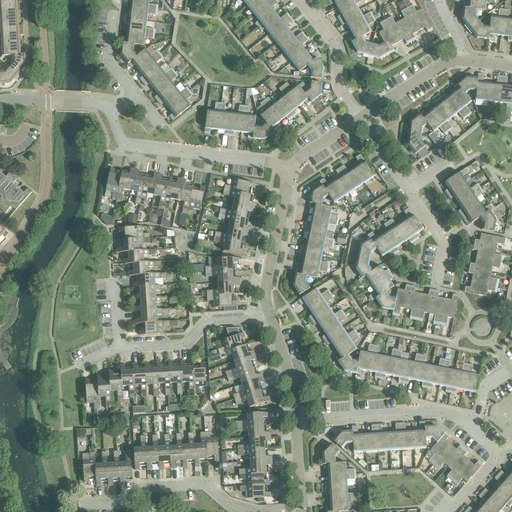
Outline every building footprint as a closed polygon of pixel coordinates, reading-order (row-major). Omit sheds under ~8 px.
[(0,0),(0,8),(22,7),(22,2),(17,2),(16,0),(0,0)] [(131,1),(130,8),(157,11),(157,6),(148,5),(148,0),(125,0),(126,0),(131,1)] [(254,0),(246,6),(254,16),(273,0),(265,0),(265,1),(264,0),(254,0)] [(254,24),(257,28),(275,14),(271,8),(278,3),(275,0),(273,0),(254,16),(258,21),(254,24)] [(334,3),(337,9),(353,0),(329,0),(327,1),(330,5),(334,3)] [(337,18),(339,22),(359,11),(356,5),(363,0),(353,0),(337,9),(341,15),(337,18)] [(463,3),(463,8),(475,9),(475,10),(485,11),(486,3),(495,4),(495,0),(468,0),(468,4),(463,3)] [(406,7),(405,8),(418,31),(425,28),(427,33),(432,30),(421,9),(415,12),(411,4),(410,5),(406,7)] [(0,20),(18,19),(17,12),(22,12),(22,7),(0,8),(0,20)] [(124,14),(124,19),(146,22),(147,15),(156,16),(157,11),(130,8),(129,15),(124,14)] [(404,19),(399,21),(411,42),(415,40),(412,35),(418,31),(405,8),(399,11),(404,19)] [(461,20),(469,29),(478,21),(474,16),(475,10),(475,9),(463,8),(461,20)] [(493,36),(501,36),(504,10),(499,9),(498,18),(490,17),(489,27),(488,40),(493,40),(493,36)] [(507,42),(511,43),(511,41),(511,19),(507,19),(508,10),(504,10),(501,36),(508,37),(507,42)] [(346,24),(349,30),(373,17),(370,13),(362,17),(359,11),(339,22),(341,26),(346,24)] [(264,29),(269,35),(290,18),(287,14),(280,19),(275,14),(257,28),(260,32),(264,29)] [(390,16),(384,19),(397,43),(404,39),(407,45),(411,42),(399,21),(394,24),(390,16)] [(348,39),(351,43),(362,37),(371,32),(367,26),(375,21),(373,17),(349,30),(353,36),(348,39)] [(269,35),(276,44),(290,33),(286,27),(293,22),(290,18),(269,35)] [(0,25),(1,32),(23,31),(23,26),(18,26),(18,19),(0,20),(0,25)] [(128,25),(127,32),(154,35),(154,30),(146,29),(146,22),(124,19),(123,24),(128,25)] [(378,33),(383,43),(384,43),(390,54),(394,52),(391,46),(397,43),(384,19),(379,23),(383,30),(378,33)] [(476,39),(488,40),(489,27),(483,27),(478,21),(469,29),(476,39)] [(0,39),(0,44),(19,43),(19,36),(24,36),(23,31),(1,32),(1,39),(0,39)] [(122,38),(121,43),(134,45),(144,46),(144,39),(153,40),(154,35),(127,32),(126,39),(122,38)] [(276,44),(284,53),(305,36),(302,33),(295,38),(290,33),(276,44)] [(284,53),(291,63),(305,51),(301,46),(308,40),(305,36),(284,53)] [(357,53),(368,57),(371,45),(365,43),(362,37),(351,43),(357,53)] [(2,57),(12,56),(25,55),(25,50),(20,50),(19,43),(0,44),(0,49),(2,49),(2,57)] [(120,55),(127,64),(137,56),(133,51),(134,45),(121,43),(120,55)] [(371,45),(368,57),(379,60),(390,54),(384,43),(383,43),(378,46),(371,45)] [(134,65),(138,71),(159,54),(156,50),(149,56),(145,50),(137,56),(127,64),(130,68),(134,65)] [(299,72),(306,66),(316,58),(316,59),(320,56),(317,51),(310,57),(305,51),(291,63),(299,72)] [(139,79),(142,83),(160,69),(155,63),(163,58),(159,54),(138,71),(143,76),(139,79)] [(13,62),(8,67),(18,75),(26,66),(25,55),(12,56),(13,62)] [(306,66),(310,71),(310,78),(322,80),(323,68),(316,59),(316,58),(306,66)] [(4,72),(0,72),(0,85),(10,85),(18,75),(8,67),(4,72)] [(149,84),(153,90),(174,73),(171,69),(164,75),(160,69),(142,83),(145,87),(149,84)] [(154,98),(157,102),(175,88),(170,82),(177,77),(174,73),(153,90),(158,95),(154,98)] [(475,101),(487,102),(489,84),(482,83),(483,74),(478,74),(477,78),(478,79),(476,91),(475,101)] [(487,102),(499,103),(502,76),(497,76),(496,85),(489,84),(487,102)] [(506,109),(511,109),(511,96),(511,86),(506,86),(507,77),(502,76),(499,103),(506,104),(506,109)] [(470,90),(476,91),(478,79),(477,78),(466,77),(457,85),(465,94),(470,90)] [(308,89),(303,93),(311,103),(320,96),(322,84),(309,82),(308,89)] [(286,83),(282,86),(299,107),(304,102),(307,106),(311,103),(303,93),(297,85),(291,90),(286,83)] [(471,102),(465,94),(457,85),(453,88),(456,91),(450,96),(467,117),(471,114),(465,107),(471,102)] [(284,96),(278,100),(292,118),(296,115),(293,111),(299,107),(282,86),(278,89),(284,96)] [(164,103),(168,108),(189,92),(186,88),(179,93),(175,88),(157,102),(160,106),(164,103)] [(189,92),(168,108),(173,114),(169,117),(172,121),(190,107),(185,101),(192,95),(189,92)] [(463,120),(467,117),(450,96),(445,100),(442,96),(438,100),(452,117),(458,113),(463,120)] [(266,98),(263,101),(280,122),(285,117),(288,121),(292,118),(278,100),(272,105),(267,98),(266,98)] [(446,122),(452,117),(438,100),(434,103),(437,106),(431,111),(448,132),(452,129),(446,122)] [(259,115),(265,123),(273,133),(277,130),(274,126),(280,122),(263,101),(259,104),(265,111),(259,115)] [(210,129),(217,130),(220,103),(215,103),(214,112),(207,111),(204,134),(209,134),(210,129)] [(223,136),(228,136),(231,114),(224,113),(225,104),(220,103),(217,130),(224,131),(223,136)] [(234,132),(241,133),(244,106),(239,106),(238,114),(231,114),(228,136),(233,137),(234,132)] [(247,139),(252,139),(254,127),(255,116),(248,116),(249,107),(244,106),(241,133),(248,134),(247,139)] [(444,135),(448,132),(431,111),(426,115),(423,111),(419,115),(427,124),(426,125),(433,133),(439,128),(444,135)] [(422,129),(426,125),(427,124),(419,115),(410,122),(408,134),(421,135),(422,129)] [(254,127),(252,139),(264,140),(273,133),(265,123),(260,127),(254,127)] [(433,133),(428,136),(433,142),(437,138),(433,133)] [(420,142),(421,135),(408,134),(407,146),(415,155),(424,147),(420,142)] [(360,165),(354,169),(364,184),(374,177),(359,154),(355,157),(360,165)] [(343,165),(339,168),(354,190),(364,184),(354,169),(348,173),(343,165)] [(340,178),(334,182),(344,197),(354,190),(339,168),(335,171),(340,178)] [(444,192),(447,196),(466,183),(462,177),(469,172),(466,168),(444,183),(448,189),(444,192)] [(111,200),(116,201),(121,174),(114,173),(114,170),(110,169),(105,192),(112,193),(111,200)] [(123,190),(130,191),(134,170),(130,169),(129,173),(122,171),(121,174),(116,201),(121,202),(123,190)] [(135,204),(139,205),(145,176),(138,175),(139,171),(134,170),(130,191),(137,193),(135,204)] [(5,177),(0,173),(0,172),(0,190),(13,176),(9,173),(5,177)] [(147,195),(154,196),(158,175),(153,174),(153,177),(145,176),(139,205),(144,206),(147,195)] [(158,209),(163,210),(169,181),(162,179),(162,176),(158,175),(154,196),(160,197),(158,209)] [(17,179),(13,176),(0,190),(0,196),(1,198),(0,199),(0,208),(0,209),(18,189),(13,184),(17,179)] [(318,181),(321,185),(328,196),(333,204),(344,197),(334,182),(328,186),(323,178),(318,181)] [(170,199),(177,201),(181,179),(177,179),(176,182),(169,181),(163,210),(164,210),(168,211),(170,199)] [(182,214),(187,215),(192,188),(193,186),(185,184),(186,180),(181,179),(177,201),(184,202),(182,214)] [(224,185),(223,190),(250,196),(250,195),(251,188),(254,189),(255,184),(232,180),(231,187),(224,185)] [(453,197),(457,203),(480,188),(477,184),(470,189),(466,183),(447,196),(449,200),(453,197)] [(312,192),(309,203),(321,206),(321,205),(323,199),(328,196),(321,185),(312,192)] [(192,188),(187,215),(191,216),(193,209),(200,211),(204,188),(200,187),(199,190),(192,188)] [(457,212),(460,216),(479,203),(475,197),(483,192),(480,188),(457,203),(461,209),(457,212)] [(23,193),(18,189),(0,209),(5,213),(11,206),(16,210),(31,192),(27,189),(23,193)] [(234,198),(233,204),(254,209),(255,204),(251,204),(253,196),(250,195),(250,196),(223,190),(222,195),(234,198)] [(313,209),(311,216),(338,221),(339,217),(330,215),(331,207),(321,205),(321,206),(309,203),(308,208),(313,209)] [(471,224),(479,218),(489,211),(490,211),(494,209),(491,204),(483,209),(479,203),(460,216),(463,220),(467,217),(471,224)] [(220,209),(219,214),(248,220),(249,212),(253,213),(254,209),(233,204),(231,211),(220,209)] [(408,219),(402,222),(415,241),(419,239),(416,235),(422,231),(407,208),(403,211),(408,219)] [(155,215),(155,216),(157,216),(162,217),(164,210),(163,210),(158,209),(156,209),(155,215)] [(479,218),(482,224),(481,230),(493,233),(496,221),(490,211),(489,211),(479,218)] [(128,216),(127,222),(136,224),(137,215),(130,214),(130,216),(128,216)] [(150,214),(149,223),(156,224),(157,216),(155,216),(155,215),(150,214)] [(181,214),(178,226),(184,227),(187,215),(182,214),(181,214)] [(229,221),(228,228),(249,232),(250,228),(246,227),(248,220),(219,214),(218,219),(229,221)] [(101,215),(100,219),(106,225),(110,226),(111,226),(112,217),(101,215)] [(305,222),(304,227),(327,231),(328,224),(337,226),(338,221),(311,216),(310,223),(305,222)] [(391,219),(387,222),(402,244),(408,240),(410,244),(415,241),(402,222),(396,226),(391,219)] [(388,232),(382,236),(395,255),(399,252),(396,248),(402,244),(387,222),(383,224),(388,232)] [(0,237),(2,236),(5,239),(9,235),(0,227),(0,237)] [(122,233),(122,240),(149,239),(149,234),(142,234),(142,227),(119,228),(119,233),(122,233)] [(308,233),(307,240),(333,245),(334,240),(325,238),(327,231),(304,227),(303,232),(308,233)] [(215,232),(214,237),(243,243),(245,236),(248,237),(249,232),(228,228),(227,235),(215,232)] [(366,235),(369,239),(370,239),(376,249),(381,258),(388,253),(390,257),(395,255),(382,236),(376,240),(371,232),(366,235)] [(336,243),(345,245),(346,239),(347,235),(338,233),(336,243)] [(473,240),(472,245),(496,250),(497,244),(505,246),(507,239),(480,234),(479,241),(473,240)] [(243,243),(214,237),(213,242),(225,245),(223,252),(244,256),(245,251),(242,251),(243,243)] [(116,253),(125,253),(125,252),(138,251),(138,245),(150,244),(149,239),(122,240),(119,240),(120,248),(116,248),(116,253)] [(360,245),(357,257),(370,260),(371,253),(376,249),(370,239),(369,239),(360,245)] [(300,246),(300,250),(322,255),(323,248),(332,250),(333,245),(307,240),(305,246),(300,246)] [(477,251),(475,258),(502,263),(503,257),(494,255),(496,250),(472,245),(471,250),(477,251)] [(122,265),(131,264),(144,263),(156,262),(155,250),(138,251),(125,252),(125,253),(125,260),(122,260),(122,265)] [(303,256),(302,263),(328,268),(329,264),(320,262),(322,255),(300,250),(299,255),(303,256)] [(355,269),(361,278),(361,279),(372,272),(372,271),(368,266),(370,260),(357,257),(355,269)] [(204,267),(205,272),(235,271),(234,263),(238,263),(238,258),(216,259),(216,267),(204,267)] [(468,264),(467,268),(491,273),(492,268),(501,270),(502,263),(475,258),(474,265),(468,264)] [(128,276),(136,276),(149,275),(149,268),(161,267),(160,262),(156,262),(144,263),(131,264),(131,272),(127,272),(128,276)] [(296,269),(295,274),(307,276),(307,277),(317,279),(318,271),(327,273),(328,268),(302,263),(300,270),(296,269)] [(368,280),(372,286),(391,274),(388,270),(384,272),(380,266),(372,271),(372,272),(361,279),(361,278),(357,281),(360,286),(368,280)] [(472,275),(471,281),(497,287),(498,280),(490,279),(491,273),(467,268),(466,273),(472,275)] [(212,277),(212,284),(239,282),(239,278),(235,278),(235,271),(205,272),(205,277),(212,277)] [(133,288),(137,288),(155,287),(155,286),(154,280),(166,279),(166,274),(149,275),(136,276),(137,283),(133,283),(133,288)] [(307,276),(295,274),(292,285),(299,296),(310,289),(306,283),(307,277),(307,276)] [(371,302),(375,299),(385,292),(386,292),(394,287),(389,281),(393,278),(391,274),(372,286),(376,292),(368,297),(371,302)] [(497,287),(471,281),(469,288),(463,287),(462,292),(486,297),(487,291),(496,293),(497,287)] [(206,291),(206,296),(233,295),(236,295),(236,287),(239,287),(239,282),(212,284),(213,291),(206,291)] [(134,300),(138,300),(155,299),(155,298),(155,292),(167,291),(167,285),(155,286),(155,287),(137,288),(137,295),(134,295),(134,300)] [(400,308),(406,309),(410,286),(406,285),(404,291),(397,289),(395,299),(393,311),(392,316),(398,317),(400,308)] [(409,319),(416,321),(421,294),(414,293),(415,287),(410,286),(406,309),(411,310),(409,319)] [(304,303),(308,309),(331,294),(328,290),(320,295),(316,289),(297,301),(300,306),(304,303)] [(424,313),(429,314),(434,291),(429,290),(428,295),(421,294),(416,321),(422,322),(424,313)] [(433,324),(439,325),(444,299),(437,297),(439,292),(434,291),(429,314),(434,315),(433,324)] [(381,309),(393,311),(395,299),(389,297),(386,292),(385,292),(375,299),(381,309)] [(308,318),(311,322),(330,309),(326,303),(333,298),(331,294),(308,309),(312,315),(308,318)] [(444,299),(439,325),(445,327),(447,318),(453,319),(458,295),(453,294),(451,300),(444,299)] [(233,295),(206,296),(206,301),(213,301),(214,308),(223,307),(237,307),(237,302),(234,302),(233,295)] [(135,312),(138,312),(156,311),(156,310),(156,304),(168,303),(167,297),(155,298),(155,299),(138,300),(138,307),(134,307),(135,312)] [(135,324),(142,324),(142,323),(157,322),(156,316),(168,315),(168,309),(156,310),(156,311),(138,312),(139,319),(135,319),(135,324)] [(317,323),(321,329),(344,314),(341,310),(334,315),(330,309),(311,322),(313,326),(317,323)] [(321,338),(324,342),(343,329),(339,323),(346,318),(344,314),(321,329),(325,335),(321,338)] [(142,323),(142,324),(142,331),(140,331),(140,336),(163,334),(162,327),(169,327),(169,321),(157,322),(142,323)] [(331,343),(334,349),(357,334),(354,330),(347,335),(343,329),(324,342),(327,346),(331,343)] [(217,350),(219,355),(244,346),(242,339),(245,338),(243,333),(221,341),(223,348),(217,350)] [(334,358),(337,362),(348,355),(356,350),(352,343),(360,338),(357,334),(334,349),(338,355),(334,358)] [(234,362),(254,355),(253,351),(249,352),(247,345),(244,346),(219,355),(207,358),(208,364),(221,360),(221,359),(232,356),(234,362)] [(361,370),(368,372),(373,345),(369,345),(367,353),(359,352),(357,362),(358,362),(355,374),(360,375),(361,370)] [(374,378),(379,379),(384,357),(376,355),(378,346),(373,345),(368,372),(375,373),(374,378)] [(385,375),(392,377),(397,350),(392,349),(390,358),(384,357),(379,379),(384,380),(385,375)] [(398,383),(403,384),(407,361),(400,360),(402,351),(397,350),(392,377),(399,378),(398,383)] [(408,380),(415,381),(421,355),(416,354),(414,363),(407,361),(403,384),(407,385),(408,380)] [(225,373),(226,377),(255,368),(252,361),(256,359),(254,355),(234,362),(236,369),(225,373)] [(344,372),(355,374),(358,362),(357,362),(351,360),(348,355),(337,362),(344,372)] [(421,388),(426,389),(431,366),(424,365),(425,356),(421,355),(415,381),(422,383),(421,388)] [(432,385),(439,386),(444,360),(439,359),(438,368),(431,366),(426,389),(431,390),(432,385)] [(445,392),(450,393),(454,371),(447,370),(449,361),(444,360),(439,386),(446,388),(445,392)] [(180,362),(180,365),(181,383),(182,383),(188,383),(189,395),(194,394),(192,367),(193,367),(193,365),(185,365),(184,361),(180,362)] [(168,362),(168,366),(169,384),(170,384),(176,384),(177,395),(182,395),(182,383),(181,383),(180,365),(173,366),(172,362),(168,362)] [(144,364),(144,368),(145,385),(146,385),(152,385),(153,397),(158,397),(158,385),(157,385),(156,367),(149,367),(148,363),(144,364)] [(156,363),(156,367),(157,385),(158,385),(164,384),(165,396),(170,396),(170,384),(169,384),(168,366),(161,367),(160,363),(156,363)] [(132,364),(132,368),(133,386),(134,386),(140,386),(141,398),(146,397),(146,385),(145,385),(144,368),(137,368),(137,364),(132,364)] [(200,367),(193,367),(192,367),(194,394),(199,394),(199,387),(206,387),(204,364),(200,364),(200,367)] [(456,390),(462,391),(468,365),(463,364),(461,372),(454,371),(450,393),(455,394),(456,390)] [(120,365),(120,374),(121,374),(121,387),(122,387),(128,386),(129,398),(134,398),(134,386),(133,386),(132,368),(125,369),(125,365),(120,365)] [(468,365),(462,391),(469,392),(469,397),(474,398),(479,376),(471,374),(473,366),(468,365)] [(239,378),(241,385),(262,378),(261,374),(257,375),(255,368),(226,377),(228,382),(239,378)] [(108,371),(109,379),(110,392),(117,392),(117,404),(123,404),(122,387),(121,387),(121,374),(120,374),(113,374),(113,370),(108,371)] [(96,376),(97,383),(99,403),(105,403),(106,409),(111,409),(110,392),(109,379),(101,380),(101,376),(96,376)] [(232,395),(234,400),(262,391),(260,383),(263,382),(262,378),(241,385),(244,391),(232,395)] [(97,383),(90,383),(89,380),(85,381),(86,404),(93,403),(94,410),(99,410),(99,403),(97,383)] [(262,391),(234,400),(236,405),(247,401),(249,408),(270,401),(268,397),(265,398),(262,391)] [(235,422),(236,427),(265,425),(265,418),(269,418),(268,413),(247,414),(247,421),(235,422)] [(426,449),(425,439),(424,427),(424,422),(419,422),(419,431),(412,432),(413,450),(426,449)] [(389,451),(401,450),(400,423),(395,424),(395,433),(388,433),(389,451)] [(401,450),(413,450),(412,432),(405,432),(405,423),(400,423),(401,450)] [(248,432),(248,439),(270,437),(270,433),(266,433),(265,425),(236,427),(236,432),(248,432)] [(365,453),(377,452),(376,425),(371,425),(371,434),(364,435),(365,453)] [(377,452),(389,451),(388,433),(381,434),(381,425),(376,425),(377,452)] [(353,453),(365,453),(364,435),(357,435),(357,426),(351,426),(352,431),(353,444),(352,444),(353,453)] [(431,439),(436,443),(437,443),(445,434),(444,433),(436,426),(424,427),(425,439),(431,439)] [(346,444),(352,444),(353,444),(352,431),(340,432),(332,441),(342,449),(346,444)] [(210,432),(205,433),(206,460),(207,460),(214,459),(214,462),(219,462),(217,439),(210,439),(210,432)] [(188,446),(182,446),(181,446),(182,464),(182,468),(187,468),(187,464),(194,463),(193,445),(194,445),(193,433),(188,434),(188,446)] [(200,445),(194,445),(193,445),(194,463),(194,467),(199,467),(199,463),(207,463),(207,460),(206,460),(205,433),(200,433),(200,445)] [(428,461),(433,466),(451,445),(445,441),(449,436),(445,433),(444,433),(445,434),(437,443),(436,443),(429,451),(434,455),(428,461)] [(176,446),(170,447),(169,447),(170,465),(170,469),(175,468),(175,464),(182,464),(181,446),(182,446),(181,434),(176,434),(176,446)] [(164,447),(158,448),(157,448),(158,466),(158,469),(163,469),(163,465),(170,465),(169,447),(170,447),(169,435),(164,435),(164,447)] [(145,448),(146,448),(145,436),(140,437),(140,449),(133,449),(134,471),(139,470),(139,467),(146,466),(147,466),(145,448)] [(152,448),(146,448),(145,448),(147,466),(146,466),(146,470),(151,470),(151,466),(158,466),(157,448),(158,448),(157,436),(152,436),(152,448)] [(237,446),(237,451),(267,449),(266,442),(270,442),(270,437),(248,439),(249,445),(237,446)] [(322,453),(322,465),(335,464),(335,463),(335,457),(339,452),(330,444),(322,453)] [(444,463),(448,467),(464,449),(460,446),(456,450),(451,445),(433,466),(438,470),(444,463)] [(249,456),(250,462),(271,461),(271,457),(267,457),(267,449),(237,451),(237,456),(249,456)] [(446,477),(451,482),(469,461),(463,457),(467,452),(464,449),(448,467),(452,471),(446,477)] [(126,463),(119,464),(120,481),(120,485),(125,485),(124,481),(132,481),(130,451),(125,451),(126,463)] [(96,480),(95,480),(96,487),(101,486),(100,483),(108,482),(107,464),(106,452),(101,453),(102,465),(95,465),(96,480)] [(114,464),(107,464),(108,482),(108,486),(113,486),(112,482),(120,481),(119,464),(118,452),(113,452),(114,464)] [(88,481),(95,480),(96,480),(95,465),(94,453),(89,453),(89,460),(82,461),(84,484),(88,483),(88,481)] [(361,460),(357,463),(363,468),(366,465),(361,460)] [(238,470),(239,475),(266,474),(268,474),(268,466),(272,466),(271,461),(250,462),(250,469),(238,470)] [(469,461),(451,482),(456,486),(462,479),(466,483),(482,465),(478,461),(474,466),(469,461)] [(328,469),(328,476),(355,475),(355,470),(346,470),(345,463),(335,463),(335,464),(322,465),(323,470),(328,469)] [(500,471),(496,475),(511,488),(511,472),(506,477),(500,471)] [(246,480),(246,486),(246,487),(266,486),(269,486),(269,481),(266,481),(266,474),(239,475),(239,480),(246,480)] [(324,484),(324,489),(347,487),(346,480),(355,480),(355,475),(328,476),(328,483),(324,484)] [(500,484),(495,490),(511,504),(511,488),(496,475),(493,478),(500,484)] [(246,487),(246,486),(239,487),(240,492),(246,492),(247,499),(257,498),(263,498),(270,498),(270,493),(267,493),(266,486),(246,487)] [(329,493),(329,500),(356,499),(356,494),(347,494),(347,487),(324,489),(324,493),(329,493)] [(484,489),(481,493),(501,510),(506,505),(509,508),(511,505),(511,504),(495,490),(491,495),(484,489)] [(484,502),(479,507),(484,511),(499,511),(501,510),(481,493),(477,496),(484,502)] [(325,508),(325,511),(334,511),(338,511),(342,511),(348,511),(348,504),(357,503),(356,499),(329,500),(330,507),(325,508)]
